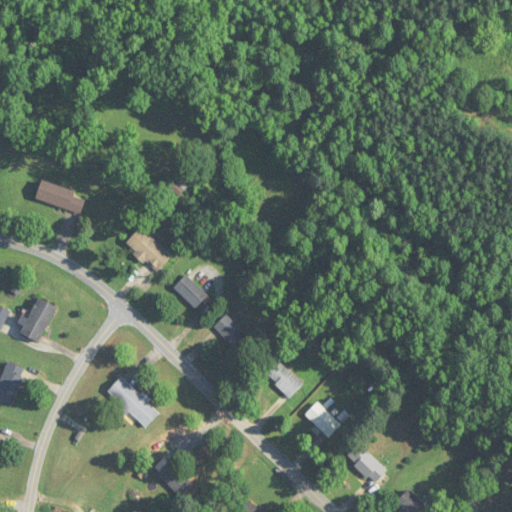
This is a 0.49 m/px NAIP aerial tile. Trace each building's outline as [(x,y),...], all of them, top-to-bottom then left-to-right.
[(83,213),(88,196),(41,182),(36,199),(83,213)] [(173,257),(142,227),(128,242),(158,272),(173,257)] [(175,287),(196,308),(209,296),(187,275),(175,287)] [(58,308),(40,298),(21,332),(39,343),(58,308)] [(11,311),(0,305),(0,329),(1,330),(11,311)] [(215,327),(237,350),(250,337),(227,314),(215,327)] [(304,385),(279,359),(265,373),(291,398),(304,385)] [(28,370),(10,361),(0,381),(0,399),(10,405),(28,370)] [(161,413),(123,376),(108,392),(146,429),(161,413)] [(306,414),(330,438),(342,426),(319,402),(306,414)] [(388,471),(361,443),(347,457),(375,484),(388,471)] [(57,463),(75,472),(84,455),(66,446),(57,463)] [(406,511),(431,511),(432,511),(410,489),(397,502),(406,511)] [(237,511),(261,511),(249,499),(237,511)]
